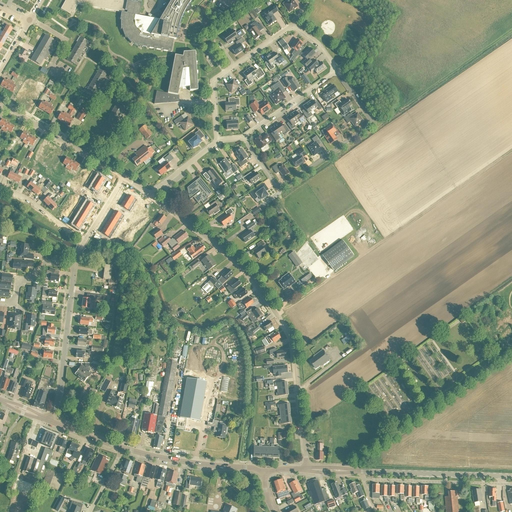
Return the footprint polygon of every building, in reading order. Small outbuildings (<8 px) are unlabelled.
[(151,19),(152,17),(149,16),(148,19),(139,17),(142,3),(127,0),(127,1),(123,0),(66,0),(61,9),(70,14),(71,13),(72,13),(74,12),(78,5),(122,13),(121,18),(121,21),(121,27),(122,30),(124,36),(127,38),(131,43),(134,44),(139,47),(142,47),(171,53),(174,40),(176,40),(178,29),(179,26),(180,23),(181,19),(183,15),(185,11),(187,7),(190,4),(192,1),(192,0),(171,0),(160,21),(151,19)] [(288,0),(289,0),(283,4),(289,12),(297,7),(293,1),(295,0),(288,0)] [(274,6),(268,11),(269,12),(263,17),(269,26),(276,21),(272,15),(278,11),(274,6)] [(250,15),(254,20),(259,17),(255,12),(250,15)] [(256,22),(250,26),(252,29),(249,31),(255,40),(261,35),(259,32),(263,29),(260,24),(258,25),(256,22)] [(6,27),(4,31),(3,32),(9,35),(12,29),(7,26),(7,25),(4,23),(2,25),(6,27)] [(1,36),(0,37),(6,40),(9,35),(3,32),(4,31),(0,29),(0,31),(3,33),(1,36)] [(232,30),(222,37),(227,44),(235,38),(237,41),(245,35),(241,30),(235,34),(232,30)] [(48,51),(55,41),(45,35),(31,60),(40,65),(44,59),(46,60),(50,52),(48,51)] [(77,43),(84,48),(87,49),(88,47),(86,45),(88,42),(80,37),(77,43)] [(235,43),(237,46),(231,50),(235,56),(244,50),(240,45),(245,42),(242,38),(235,43)] [(291,48),(294,50),(291,55),(296,58),(300,52),(298,50),(302,44),(296,39),(291,48)] [(73,49),(81,53),(84,55),(85,53),(82,51),(84,48),(77,43),(73,49)] [(312,63),(309,60),(315,54),(309,48),(302,55),(306,60),(302,63),(306,68),(312,63)] [(79,57),(81,53),(73,49),(70,54),(78,59),(80,61),(82,58),(79,57)] [(189,91),(198,91),(195,52),(186,53),(183,53),(182,57),(175,56),(167,94),(156,92),(154,104),(179,103),(179,96),(178,96),(179,88),(189,88),(189,91)] [(269,55),(275,64),(278,62),(279,65),(284,62),(280,56),(277,58),(274,53),(272,54),(272,53),(269,55)] [(78,64),(75,62),(78,59),(70,54),(67,60),(77,66),(78,64)] [(266,58),(265,59),(269,64),(266,66),(270,71),(274,68),(273,66),(275,64),(269,55),(266,57),(266,58)] [(317,74),(325,68),(321,63),(319,64),(316,60),(312,64),(307,69),(309,71),(310,70),(312,72),(314,70),(317,74)] [(247,70),(253,79),(256,77),(258,80),(264,75),(263,73),(260,75),(258,72),(255,73),(252,68),(250,69),(250,68),(247,70)] [(105,77),(107,74),(99,69),(96,75),(103,79),(106,81),(107,79),(105,77)] [(247,70),(244,73),(243,74),(247,80),(244,81),(248,87),(252,84),(251,81),(253,79),(247,70)] [(92,81),(100,85),(103,87),(104,84),(101,83),(103,79),(96,75),(92,81)] [(286,78),(281,82),(286,88),(289,86),(290,87),(294,92),(300,88),(296,82),(296,81),(294,78),(289,82),(286,78)] [(4,79),(0,85),(6,89),(10,83),(4,79)] [(233,80),(226,85),(228,89),(227,90),(230,94),(235,91),(234,90),(238,88),(238,87),(237,86),(233,80)] [(89,86),(96,91),(99,92),(101,90),(98,89),(100,85),(92,81),(89,86)] [(285,98),(279,91),(283,88),(279,82),(270,88),(274,93),(269,96),(276,105),(285,98)] [(10,83),(6,89),(12,93),(16,86),(10,83)] [(238,87),(238,88),(240,90),(239,91),(242,96),(246,93),(240,84),(237,86),(238,87)] [(322,96),(326,103),(332,99),(330,97),(337,92),(333,85),(323,92),(325,94),(322,96)] [(89,86),(85,92),(96,98),(97,96),(94,94),(96,91),(89,86)] [(47,89),(44,93),(55,101),(58,97),(47,89)] [(23,90),(19,97),(25,100),(29,94),(23,90)] [(29,94),(25,101),(31,104),(35,98),(29,94)] [(225,104),(225,111),(235,110),(235,106),(239,106),(239,99),(234,99),(234,98),(228,99),(228,103),(225,104)] [(307,103),(313,111),(317,108),(312,100),(307,103)] [(349,107),(351,105),(349,102),(348,102),(347,100),(341,104),(339,101),(334,105),(337,108),(340,106),(343,111),(340,113),(343,117),(351,111),(349,107)] [(42,102),(38,108),(44,112),(48,105),(42,102)] [(250,106),(255,113),(258,110),(261,115),(270,109),(266,102),(259,107),(255,102),(250,106)] [(310,113),(313,111),(307,103),(303,107),(306,112),(303,114),(307,120),(312,116),(310,113)] [(113,110),(120,114),(123,116),(124,114),(122,112),(124,109),(116,104),(113,110)] [(48,105),(44,112),(50,115),(54,109),(48,105)] [(121,120),(118,118),(120,114),(113,110),(109,116),(117,120),(120,122),(121,120)] [(80,111),(76,119),(81,122),(86,114),(80,111)] [(291,115),(297,123),(299,121),(301,124),(306,120),(301,114),(298,116),(295,112),(291,115)] [(61,113),(57,119),(63,123),(67,116),(61,113)] [(351,114),(344,119),(348,124),(351,122),(355,127),(362,121),(357,114),(353,117),(351,114)] [(291,115),(286,118),(289,122),(287,124),(291,131),(296,127),(294,125),(297,123),(291,115)] [(67,116),(63,123),(69,126),(73,120),(67,116)] [(106,121),(113,126),(116,128),(118,125),(115,124),(117,120),(109,116),(106,121)] [(181,117),(174,122),(176,125),(179,123),(185,131),(193,125),(187,117),(184,120),(181,117)] [(106,121),(101,130),(111,136),(114,131),(111,129),(113,126),(106,121)] [(234,121),(226,122),(227,130),(238,129),(237,122),(234,122),(234,121)] [(15,127),(8,123),(4,129),(11,133),(15,127)] [(279,123),(274,127),(280,135),(283,133),(284,135),(289,132),(285,126),(282,128),(279,123)] [(145,125),(139,131),(146,140),(153,135),(145,125)] [(331,125),(326,129),(328,132),(324,135),(330,145),(337,140),(332,134),(336,132),(331,125)] [(273,134),(271,136),(276,143),(280,140),(278,137),(280,135),(274,127),(270,130),(273,134)] [(200,140),(204,137),(199,131),(195,135),(196,136),(188,143),(190,145),(189,145),(191,150),(197,147),(196,146),(201,142),(200,140)] [(30,136),(23,132),(20,138),(26,142),(30,136)] [(266,144),(271,141),(267,135),(261,139),(260,137),(254,141),(257,146),(257,147),(259,150),(267,145),(266,144)] [(36,140),(30,136),(26,142),(32,146),(36,140)] [(311,153),(313,157),(319,153),(319,152),(321,150),(317,144),(320,141),(316,136),(312,140),(314,143),(308,148),(311,153)] [(47,155),(51,149),(45,145),(41,151),(47,155)] [(136,157),(132,160),(137,167),(140,165),(144,163),(153,156),(145,147),(135,154),(136,157)] [(58,152),(51,149),(47,155),(54,159),(58,152)] [(239,161),(237,162),(241,168),(248,163),(245,159),(248,158),(241,149),(236,153),(238,156),(236,157),(239,161)] [(296,153),(298,157),(291,162),(296,168),(301,164),(302,165),(305,162),(302,158),(306,155),(301,149),(296,153)] [(165,162),(156,169),(161,176),(170,168),(167,164),(170,162),(167,157),(163,160),(165,162)] [(69,168),(73,161),(66,158),(63,164),(69,168)] [(226,160),(219,165),(225,174),(230,170),(233,174),(238,171),(234,165),(231,167),(226,160)] [(79,165),(73,161),(69,168),(76,171),(79,165)] [(277,164),(272,168),(276,174),(279,172),(283,178),(289,174),(283,165),(280,168),(277,164)] [(9,172),(10,173),(7,178),(13,181),(16,175),(15,175),(11,173),(13,170),(11,169),(9,172)] [(207,173),(207,174),(207,175),(205,173),(203,176),(207,181),(207,180),(209,183),(211,181),(216,187),(222,182),(212,170),(207,173)] [(16,175),(13,181),(19,184),(21,178),(17,176),(19,172),(17,171),(15,175),(16,175)] [(251,177),(249,174),(243,178),(242,179),(244,182),(246,181),(247,183),(250,182),(251,184),(260,179),(256,173),(251,177)] [(98,177),(95,183),(101,186),(104,180),(98,177)] [(212,194),(199,178),(194,182),(195,183),(194,184),(193,183),(187,188),(189,197),(192,196),(193,197),(189,201),(193,198),(198,204),(200,202),(203,205),(209,200),(207,198),(212,194)] [(30,182),(30,183),(26,188),(32,191),(35,186),(32,184),(34,180),(32,179),(30,182)] [(35,186),(32,191),(37,195),(40,190),(37,187),(39,184),(37,183),(35,186)] [(95,183),(91,189),(97,192),(101,186),(95,183)] [(264,191),(267,189),(264,184),(250,194),(252,196),(257,196),(261,201),(268,196),(264,191)] [(50,194),(47,197),(48,197),(43,202),(48,206),(52,202),(52,201),(51,201),(49,199),(52,196),(50,194)] [(127,195),(124,201),(133,206),(137,201),(127,195)] [(52,202),(48,206),(52,211),(57,207),(53,203),(56,200),(54,199),(52,201),(52,202)] [(124,201),(121,206),(130,212),(133,206),(124,201)] [(211,207),(206,210),(210,216),(213,214),(214,215),(219,212),(218,210),(219,209),(215,204),(216,203),(214,201),(209,204),(211,207)] [(87,202),(83,208),(90,212),(93,206),(87,202)] [(259,207),(252,212),(254,215),(261,211),(259,207)] [(83,208),(80,214),(86,218),(90,212),(83,208)] [(227,215),(219,220),(223,226),(232,220),(229,216),(233,213),(230,209),(225,213),(227,215)] [(60,219),(63,220),(64,218),(68,220),(70,214),(63,211),(60,219)] [(115,211),(111,217),(120,222),(124,217),(115,211)] [(80,214),(76,220),(82,223),(86,218),(80,214)] [(155,221),(153,224),(156,227),(159,223),(161,225),(166,218),(161,215),(156,221),(155,221)] [(111,217),(108,222),(117,228),(120,222),(111,217)] [(76,220),(73,226),(79,229),(82,223),(76,220)] [(245,226),(248,230),(255,225),(252,221),(245,226)] [(108,222),(105,227),(114,233),(117,228),(108,222)] [(105,227),(101,233),(110,239),(114,233),(105,227)] [(158,229),(152,234),(156,239),(163,234),(158,229)] [(250,230),(241,237),(245,243),(254,237),(250,230)] [(174,238),(174,239),(173,240),(172,239),(171,240),(168,237),(164,240),(163,238),(158,241),(163,247),(168,243),(171,248),(174,252),(179,247),(176,244),(178,243),(178,244),(187,237),(186,236),(187,235),(184,232),(182,234),(181,232),(174,238)] [(262,241),(256,245),(258,248),(253,251),(259,259),(263,257),(262,256),(266,254),(262,247),(265,245),(262,241)] [(343,241),(323,256),(334,271),(354,256),(343,241)] [(32,255),(28,254),(29,245),(21,245),(20,257),(23,257),(23,259),(33,260),(33,256),(32,255)] [(203,250),(205,249),(202,246),(200,247),(199,246),(195,249),(193,246),(187,250),(188,252),(189,252),(188,253),(189,253),(188,254),(193,260),(204,251),(203,250)] [(179,250),(170,257),(174,261),(182,255),(179,250)] [(297,267),(302,263),(294,252),(289,255),(297,267)] [(208,256),(201,261),(208,271),(215,265),(208,256)] [(197,260),(190,266),(193,269),(200,264),(197,260)] [(14,261),(13,269),(27,270),(27,267),(33,268),(33,262),(27,261),(27,262),(14,261)] [(118,278),(115,278),(116,274),(115,273),(115,271),(112,271),(112,266),(104,265),(103,280),(109,280),(108,283),(117,284),(118,278)] [(50,269),(49,272),(47,271),(46,279),(50,280),(50,282),(58,283),(59,276),(54,275),(55,271),(50,269)] [(233,275),(228,270),(222,276),(220,278),(221,278),(218,281),(222,286),(227,281),(226,281),(233,275)] [(282,279),(278,282),(283,290),(291,284),(291,285),(295,282),(288,273),(281,279),(282,279)] [(11,283),(12,284),(12,283),(13,276),(2,275),(1,280),(0,279),(0,282),(11,283)] [(218,282),(213,277),(207,284),(211,288),(218,282)] [(229,284),(229,285),(228,286),(229,287),(226,289),(231,294),(235,291),(233,290),(240,284),(236,279),(229,284)] [(0,289),(9,290),(9,291),(10,291),(10,290),(11,283),(0,282),(0,283),(0,289)] [(29,301),(29,303),(33,303),(34,299),(36,299),(37,291),(40,291),(40,286),(33,285),(33,289),(28,288),(28,293),(26,293),(26,300),(29,301)] [(57,298),(57,293),(49,292),(48,292),(48,288),(43,288),(42,292),(45,292),(45,296),(48,297),(57,298)] [(236,293),(236,294),(234,295),(237,298),(238,297),(240,299),(247,294),(243,288),(236,293)] [(0,297),(8,298),(9,291),(9,290),(0,289),(0,297)] [(82,307),(82,308),(89,309),(90,300),(98,301),(99,296),(87,294),(87,299),(83,299),(82,304),(81,307),(82,307)] [(243,303),(241,305),(243,308),(245,307),(246,309),(254,304),(250,298),(242,303),(243,303)] [(236,305),(232,300),(227,303),(231,309),(236,305)] [(46,305),(47,302),(41,302),(41,305),(43,305),(42,314),(54,316),(55,309),(51,309),(52,306),(46,305)] [(257,319),(262,315),(257,308),(251,312),(252,314),(250,315),(255,322),(257,320),(257,319)] [(9,327),(14,328),(13,329),(19,330),(21,315),(17,315),(10,315),(9,327)] [(23,324),(22,331),(28,332),(28,327),(34,327),(35,316),(27,316),(26,325),(23,324)] [(269,321),(262,326),(266,332),(273,327),(269,321)] [(53,328),(53,325),(49,325),(49,328),(47,328),(47,334),(55,335),(56,329),(53,328)] [(253,334),(260,329),(257,326),(251,331),(253,334)] [(276,341),(280,338),(276,332),(270,337),(269,336),(264,339),(268,345),(272,342),(273,343),(274,342),(274,343),(277,341),(276,341)] [(277,359),(285,358),(285,351),(276,352),(276,349),(269,351),(270,355),(274,355),(274,356),(276,356),(277,359)] [(315,359),(310,362),(316,369),(320,366),(321,367),(325,364),(330,360),(323,351),(314,358),(315,359)] [(105,358),(95,354),(92,361),(103,365),(105,358)] [(173,392),(175,380),(178,363),(168,361),(162,396),(156,425),(157,425),(156,433),(157,433),(157,436),(155,436),(153,448),(159,450),(160,445),(161,446),(161,445),(162,445),(163,442),(162,442),(162,440),(165,441),(166,436),(164,436),(163,437),(160,437),(160,434),(161,434),(163,421),(165,421),(166,418),(168,407),(170,408),(173,392)] [(87,364),(85,366),(87,367),(86,369),(82,366),(74,374),(78,378),(82,373),(83,374),(84,372),(85,373),(87,371),(88,369),(87,368),(89,365),(87,364)] [(78,378),(84,382),(91,374),(88,372),(90,370),(92,367),(89,366),(87,368),(88,369),(87,371),(85,373),(84,372),(83,374),(82,373),(78,378)] [(286,366),(272,368),(273,375),(274,374),(275,377),(281,376),(281,374),(287,373),(286,366)] [(9,380),(7,380),(8,376),(4,375),(3,378),(0,386),(0,389),(1,391),(4,391),(5,391),(6,391),(7,387),(7,388),(9,380)] [(41,378),(37,390),(40,391),(36,402),(35,402),(33,407),(42,410),(48,393),(45,393),(49,381),(41,378)] [(23,379),(20,386),(23,388),(22,393),(21,397),(22,397),(21,398),(25,400),(25,399),(29,400),(30,396),(31,396),(34,389),(30,388),(32,383),(23,379)] [(105,379),(104,382),(103,381),(99,388),(100,388),(99,390),(105,393),(110,382),(105,379)] [(12,382),(8,392),(14,394),(18,385),(12,382)] [(121,384),(119,392),(126,393),(128,385),(121,384)] [(112,406),(112,407),(119,410),(122,411),(123,407),(120,406),(124,396),(118,393),(117,397),(113,396),(114,393),(111,392),(109,397),(108,396),(107,398),(108,399),(107,404),(112,406)] [(84,395),(79,409),(86,412),(91,398),(84,395)] [(191,420),(211,424),(214,424),(213,433),(217,434),(216,437),(225,439),(225,434),(227,434),(228,427),(226,426),(226,423),(213,421),(217,399),(196,395),(191,420)] [(128,408),(134,409),(136,403),(129,401),(128,408)] [(142,430),(145,431),(145,433),(153,434),(158,405),(154,404),(152,415),(144,414),(142,430)] [(280,418),(291,417),(290,410),(279,412),(280,416),(277,417),(277,419),(280,419),(280,418)] [(179,414),(177,426),(184,427),(186,415),(179,414)] [(131,419),(127,436),(135,438),(139,421),(131,419)] [(45,431),(40,444),(50,449),(55,436),(45,431)] [(60,447),(58,453),(62,455),(63,451),(64,451),(67,442),(61,439),(58,447),(60,447)] [(18,449),(19,444),(12,442),(10,447),(11,447),(7,459),(14,462),(19,450),(18,449)] [(72,443),(72,444),(71,443),(68,450),(68,449),(66,453),(71,455),(72,456),(68,459),(71,462),(75,459),(78,460),(81,454),(77,452),(79,447),(75,445),(76,444),(72,443)] [(40,462),(27,457),(21,474),(26,476),(26,475),(25,474),(26,472),(43,478),(53,452),(45,449),(40,462)] [(89,459),(93,452),(88,449),(84,457),(85,457),(83,461),(86,463),(89,459)] [(96,457),(90,471),(102,476),(108,461),(105,460),(106,458),(98,455),(97,457),(96,457)] [(119,470),(121,471),(121,472),(129,474),(133,463),(125,461),(123,467),(121,466),(119,470)] [(137,464),(133,477),(137,478),(135,482),(141,484),(143,477),(142,476),(145,466),(137,464)] [(152,480),(155,469),(154,468),(155,467),(148,465),(144,477),(143,477),(141,484),(140,486),(147,488),(149,482),(150,483),(150,480),(152,480)] [(158,481),(157,484),(160,485),(160,484),(162,485),(166,471),(159,469),(155,480),(158,481)] [(165,482),(166,483),(165,486),(169,487),(173,472),(169,471),(169,472),(168,472),(165,482)] [(42,486),(49,489),(54,474),(47,472),(42,486)] [(178,475),(177,474),(177,473),(173,472),(169,487),(174,488),(174,485),(175,485),(178,475)] [(126,481),(127,477),(118,474),(115,483),(124,487),(127,481),(126,481)] [(186,481),(185,489),(189,489),(189,485),(200,487),(201,479),(190,478),(189,481),(186,481)] [(32,496),(36,486),(16,479),(12,489),(32,496)] [(282,480),(274,483),(279,499),(290,496),(288,490),(286,490),(282,480)] [(311,491),(310,492),(311,496),(312,495),(315,504),(329,499),(325,488),(322,489),(319,480),(316,481),(314,481),(314,482),(309,484),(311,491)] [(290,484),(295,493),(292,495),(296,503),(302,500),(299,494),(300,494),(299,492),(302,491),(296,481),(290,484)] [(334,489),(334,490),(337,498),(348,494),(345,487),(341,489),(340,487),(338,482),(332,484),(334,489)] [(350,485),(352,490),(351,490),(353,494),(357,493),(359,498),(364,496),(362,490),(360,491),(358,486),(357,487),(355,483),(350,485)] [(472,491),(474,503),(483,502),(481,490),(472,491)] [(448,492),(449,497),(445,497),(446,511),(458,511),(457,497),(459,497),(459,491),(448,492)] [(176,492),(173,505),(179,506),(182,493),(176,492)] [(151,500),(149,507),(155,509),(155,508),(156,508),(158,502),(151,500)] [(334,500),(327,502),(329,509),(336,506),(334,500)] [(370,508),(366,500),(361,503),(364,511),(370,508)] [(71,510),(69,511),(80,511),(83,505),(82,505),(71,502),(69,509),(71,510)]
